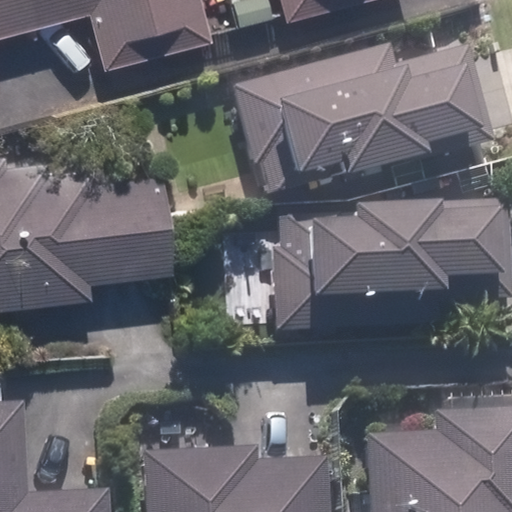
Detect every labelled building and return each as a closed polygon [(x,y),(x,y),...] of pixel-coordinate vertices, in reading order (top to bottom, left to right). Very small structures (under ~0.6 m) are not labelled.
[(0,0),(0,30),(19,26),(12,0),(0,0)] [(12,0),(19,26),(77,11),(91,66),(197,40),(187,0),(12,0)] [(264,0),(269,19),(346,0),(264,0)] [(259,199),(319,182),(321,191),(324,199),(407,178),(405,166),(462,152),(459,145),(480,141),(460,59),(384,77),(380,58),(224,96),(243,172),(251,171),(259,199)] [(0,309),(73,304),(73,287),(155,280),(147,182),(81,188),(81,172),(32,177),(31,168),(0,170),(0,309)] [(324,211),(324,221),(261,223),(262,252),(254,252),(258,334),(424,327),(423,306),(497,303),(493,204),(324,211)] [(10,403),(0,403),(0,511),(93,511),(93,492),(14,497),(10,403)] [(511,511),(511,411),(421,416),(422,436),(350,439),(353,511),(511,511)] [(130,454),(133,511),(313,511),(311,460),(242,464),(242,450),(130,454)]
